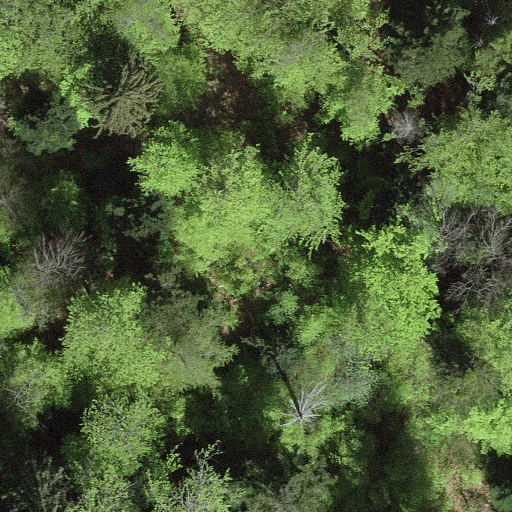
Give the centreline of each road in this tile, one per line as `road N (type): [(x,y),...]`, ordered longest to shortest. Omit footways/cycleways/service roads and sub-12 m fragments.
road 1 (track): [(234,83),(367,250),(407,343),(420,429),(445,511)]
road 2 (track): [(0,154),(158,125),(212,105),(234,83),(240,57),(232,33),(199,0)]
